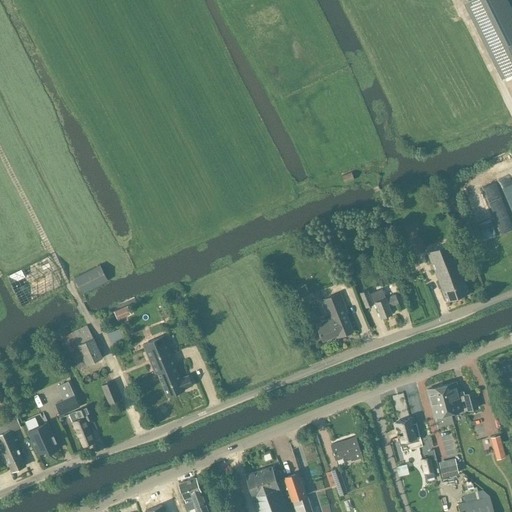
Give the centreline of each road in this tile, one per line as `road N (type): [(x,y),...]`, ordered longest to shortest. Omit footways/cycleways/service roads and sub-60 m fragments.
road 1 (unclassified): [(0,494),(511,292)]
road 2 (tertiary): [(78,511),(511,337)]
road 3 (track): [(143,439),(0,150)]
road 4 (track): [(511,111),(454,0)]
